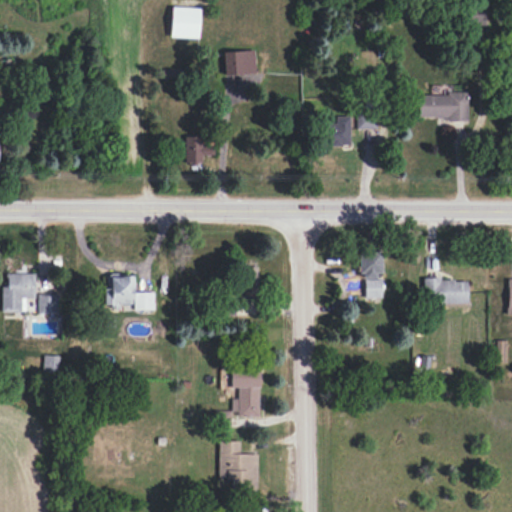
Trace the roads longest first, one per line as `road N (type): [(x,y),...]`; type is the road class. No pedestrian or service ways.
road 1 (tertiary): [(0,208),(511,210)]
road 2 (residential): [(300,209),(304,511)]
